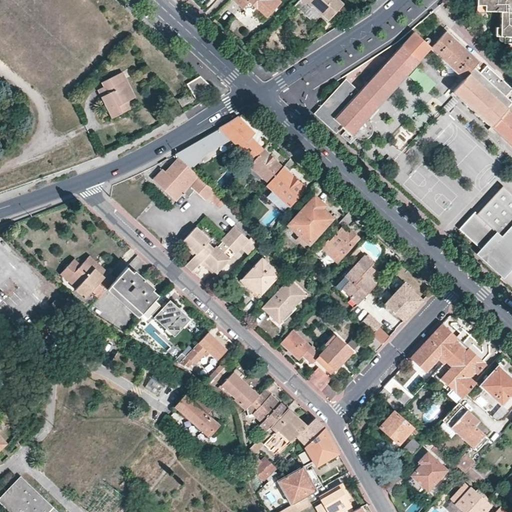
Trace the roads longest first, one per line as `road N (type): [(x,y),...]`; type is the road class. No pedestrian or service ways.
road 1 (residential): [(335,417),(84,182)]
road 2 (tertiary): [(257,93),(463,282)]
road 3 (tertiary): [(257,93),(84,182)]
road 4 (residential): [(463,282),(335,417)]
road 5 (tertiary): [(257,93),(398,0)]
road 6 (track): [(0,170),(34,156),(46,131),(34,94),(0,64)]
road 7 (tertiary): [(155,0),(257,93)]
